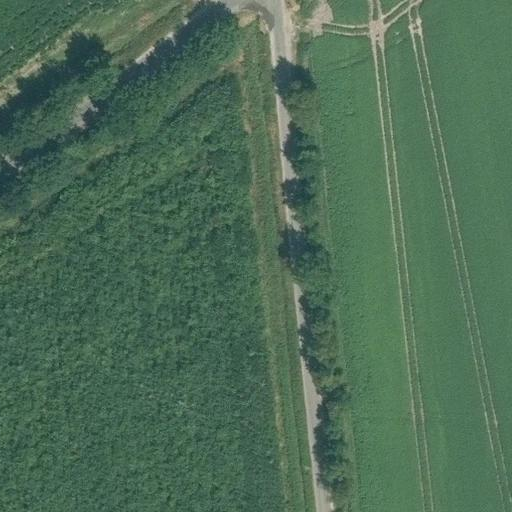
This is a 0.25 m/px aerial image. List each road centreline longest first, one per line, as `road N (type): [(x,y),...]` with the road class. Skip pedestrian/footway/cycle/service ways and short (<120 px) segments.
road 1 (unclassified): [(275,0),(327,511)]
road 2 (residential): [(0,171),(232,0)]
